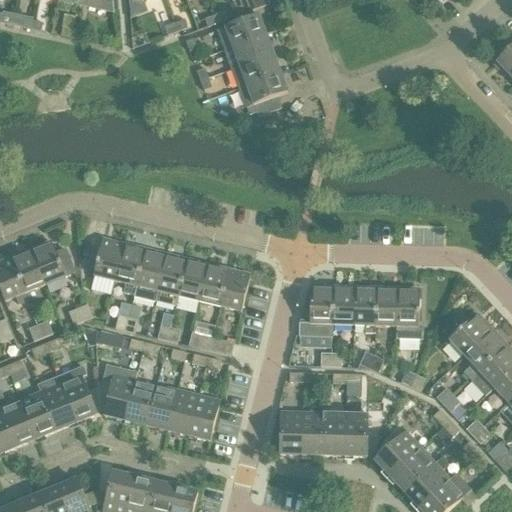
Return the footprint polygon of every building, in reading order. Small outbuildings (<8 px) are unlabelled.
[(79,0),(78,7),(98,11),(114,15),(112,0),(79,0)] [(237,18),(247,15),(256,11),(252,0),(240,0),(232,3),(237,18)] [(252,0),(256,11),(270,6),(267,0),(252,0)] [(217,26),(227,22),(224,14),(214,18),(217,26)] [(225,30),(216,33),(223,53),(232,49),(266,37),(259,17),(225,30)] [(208,29),(217,26),(214,18),(205,21),(208,29)] [(31,31),(33,23),(23,21),(21,29),(31,31)] [(177,34),(182,32),(186,31),(183,22),(174,26),(177,34)] [(41,33),(42,25),(33,23),(31,31),(41,33)] [(167,38),(177,34),(174,26),(164,29),(167,38)] [(71,40),(72,31),(62,29),(61,38),(71,40)] [(81,42),(82,33),(72,31),(71,40),(81,42)] [(232,49),(223,53),(230,72),(273,56),(266,37),(232,49)] [(189,54),(197,51),(194,41),(185,44),(189,54)] [(511,49),(496,64),(511,80),(511,79),(511,49)] [(237,91),(280,75),(273,56),(239,69),(230,72),(237,91)] [(200,83),(208,80),(205,71),(196,74),(200,83)] [(258,119),(282,110),(278,99),(287,95),(280,75),(237,91),(245,112),(246,112),(249,118),(256,115),(258,119)] [(203,93),(212,90),(208,80),(200,83),(203,93)] [(115,284),(124,247),(103,242),(94,279),(115,284)] [(55,255),(51,244),(30,252),(45,288),(65,279),(75,275),(65,251),(55,255)] [(134,299),(136,289),(145,252),(124,247),(115,284),(125,286),(123,296),(134,299)] [(28,304),(37,300),(34,292),(45,288),(30,252),(10,260),(28,304)] [(157,294),(166,257),(145,252),(136,289),(157,294)] [(176,309),(178,299),(187,262),(166,257),(157,294),(155,304),(176,309)] [(28,304),(10,260),(0,264),(0,293),(5,304),(15,300),(18,308),(28,304)] [(199,304),(208,267),(187,262),(178,299),(199,304)] [(220,309),(229,272),(208,267),(199,304),(220,309)] [(241,315),(250,277),(229,272),(220,309),(241,315)] [(332,340),(332,327),(333,289),(311,289),(310,326),(299,325),(299,339),(332,340)] [(353,328),(354,290),(333,289),(332,327),(353,328)] [(376,329),(375,329),(376,291),(354,290),(353,328),(365,328),(365,336),(376,336),(376,329)] [(397,329),(398,291),(376,291),(375,329),(376,329),(397,329)] [(421,343),(421,330),(419,330),(420,292),(398,291),(397,329),(396,342),(421,343)] [(83,324),(84,324),(92,320),(87,307),(78,311),(83,324)] [(74,328),(83,324),(78,311),(68,315),(74,328)] [(464,359),(492,333),(477,317),(449,343),(464,359)] [(125,334),(129,320),(119,318),(115,331),(125,334)] [(135,336),(138,323),(129,320),(125,334),(135,336)] [(0,335),(9,332),(5,322),(0,324),(0,335)] [(43,340),(53,337),(47,324),(38,328),(43,340)] [(34,344),(43,340),(38,328),(28,331),(34,344)] [(167,344),(170,330),(161,328),(157,342),(167,344)] [(177,346),(180,333),(170,330),(167,344),(177,346)] [(0,346),(13,341),(9,332),(0,335),(0,346)] [(470,383),(507,349),(492,333),(464,359),(472,367),(463,375),(470,383)] [(101,335),(98,346),(109,349),(112,337),(101,335)] [(191,335),(188,349),(199,352),(209,354),(212,341),(191,335)] [(47,355),(61,350),(57,341),(44,347),(47,355)] [(212,341),(209,354),(230,359),(231,358),(233,348),(234,346),(212,341)] [(142,354),(144,345),(131,342),(128,351),(142,354)] [(156,357),(158,348),(144,345),(142,354),(156,357)] [(34,361),(47,355),(44,347),(31,352),(34,361)] [(485,398),(494,390),(511,373),(511,353),(507,349),(470,383),(485,398)] [(184,364),(187,355),(172,352),(170,361),(184,364)] [(368,371),(374,358),(365,354),(359,367),(368,371)] [(331,370),(331,356),(321,356),(320,370),(331,370)] [(341,370),(341,356),(331,356),(331,370),(341,370)] [(205,369),(207,360),(194,357),(191,366),(205,369)] [(378,375),(383,363),(374,358),(368,371),(378,375)] [(219,373),(221,364),(207,360),(205,369),(219,373)] [(10,377),(23,372),(20,363),(6,369),(10,377)] [(107,367),(102,384),(111,387),(104,419),(125,424),(135,383),(137,375),(107,367)] [(57,378),(60,387),(76,426),(97,417),(81,378),(86,376),(83,368),(57,378)] [(0,381),(10,377),(6,369),(0,371),(0,381)] [(410,390),(415,377),(406,373),(400,386),(410,390)] [(511,373),(494,390),(508,406),(511,402),(511,373)] [(303,385),(303,376),(289,376),(289,385),(303,385)] [(317,386),(318,376),(303,376),(303,385),(317,386)] [(347,386),(347,377),(332,377),(332,386),(347,386)] [(361,387),(361,377),(347,377),(347,386),(361,387)] [(419,394),(425,381),(415,377),(410,390),(419,394)] [(56,434),(76,426),(60,387),(57,378),(37,386),(40,395),(56,434)] [(135,383),(125,424),(146,429),(156,388),(135,383)] [(156,388),(146,429),(167,434),(168,434),(177,393),(156,388)] [(443,408),(454,398),(447,391),(436,400),(443,408)] [(177,393),(168,434),(188,439),(189,439),(198,398),(177,393)] [(36,442),(56,434),(40,395),(20,403),(36,442)] [(198,398),(189,439),(210,444),(220,404),(198,398)] [(450,415),(461,406),(454,398),(443,408),(450,415)] [(511,402),(508,406),(500,414),(511,426),(511,402)] [(16,450),(36,442),(20,403),(0,411),(16,450)] [(0,457),(16,450),(0,411),(0,457)] [(442,430),(449,423),(439,413),(433,419),(442,430)] [(301,458),(302,416),(280,415),(279,457),(301,458)] [(323,458),(324,416),(302,416),(301,458),(323,458)] [(344,459),(346,417),(324,416),(323,458),(344,459)] [(367,460),(368,417),(346,417),(344,459),(367,460)] [(473,439),(483,430),(476,422),(466,432),(473,439)] [(452,440),(459,434),(449,423),(442,430),(452,440)] [(480,447),(490,437),(483,430),(473,439),(480,447)] [(389,479),(420,450),(405,434),(374,463),(389,479)] [(472,461),(479,455),(469,444),(462,451),(472,461)] [(404,495),(435,466),(420,450),(389,479),(404,495)] [(502,471),(511,461),(511,460),(506,454),(495,463),(502,471)] [(482,472),(488,465),(479,455),(472,461),(482,472)] [(419,511),(450,482),(442,474),(448,468),(441,460),(435,466),(404,495),(419,511)] [(509,478),(511,475),(511,461),(502,471),(509,478)] [(126,511),(134,480),(112,475),(107,496),(95,493),(96,506),(104,508),(103,511),(126,511)] [(419,511),(449,511),(465,498),(470,493),(456,477),(450,482),(419,511)] [(148,511),(155,485),(134,480),(126,511),(148,511)] [(83,498),(77,482),(56,490),(65,511),(88,511),(88,509),(96,506),(95,493),(83,498)] [(170,511),(176,490),(155,485),(148,511),(170,511)] [(41,511),(65,511),(56,490),(36,498),(41,511)] [(193,511),(198,495),(176,490),(170,511),(193,511)] [(18,511),(41,511),(36,498),(16,507),(18,511)]
